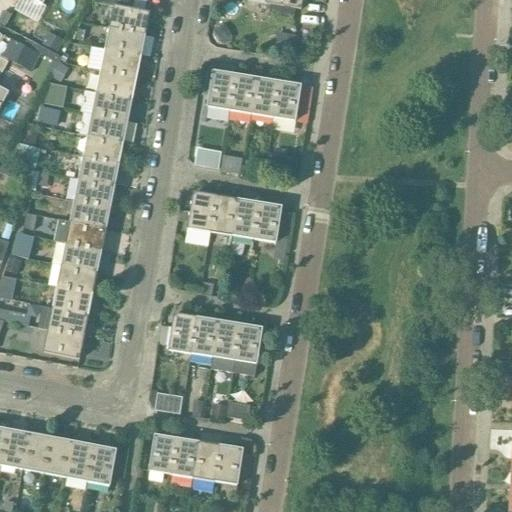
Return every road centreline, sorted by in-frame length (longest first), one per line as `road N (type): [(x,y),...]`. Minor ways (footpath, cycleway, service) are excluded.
road 1 (residential): [(0,386),(96,404),(117,399),(128,383),(181,54),(182,0)]
road 2 (residential): [(271,511),(349,0)]
road 3 (residential): [(461,511),(477,168)]
road 4 (residential): [(477,168),(486,0)]
